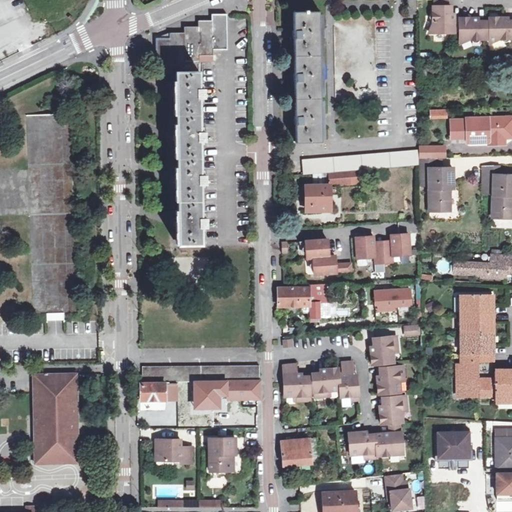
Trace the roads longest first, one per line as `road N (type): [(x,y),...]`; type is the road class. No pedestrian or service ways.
road 1 (residential): [(115,29),(126,511)]
road 2 (residential): [(269,356),(260,0)]
road 3 (residential): [(269,356),(355,352),(367,420)]
road 4 (residential): [(273,511),(269,356)]
